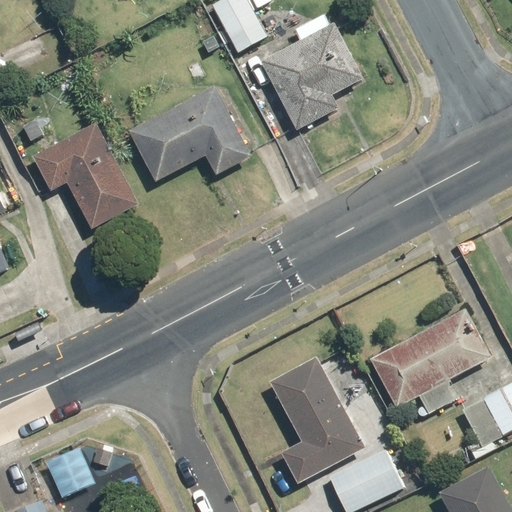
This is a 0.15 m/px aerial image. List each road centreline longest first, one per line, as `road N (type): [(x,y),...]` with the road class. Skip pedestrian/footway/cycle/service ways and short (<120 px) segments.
road 1 (tertiary): [(507,145),(133,346)]
road 2 (residential): [(224,511),(133,346)]
road 3 (residential): [(507,145),(429,0)]
road 4 (tertiary): [(133,346),(0,404)]
